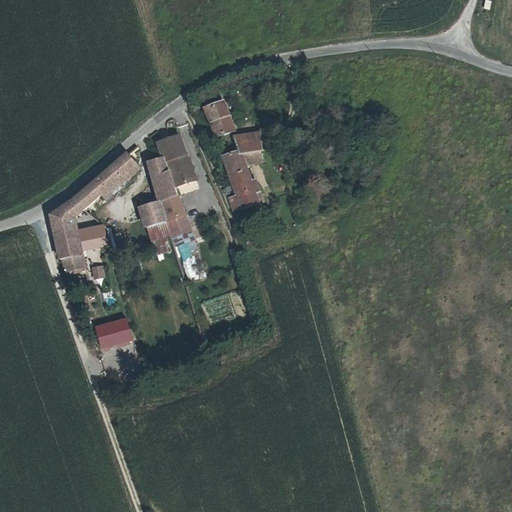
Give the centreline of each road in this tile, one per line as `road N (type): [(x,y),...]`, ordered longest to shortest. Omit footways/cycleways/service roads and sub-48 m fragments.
road 1 (unclassified): [(453,50),(367,45),(234,71),(38,212),(0,226)]
road 2 (track): [(38,212),(141,511)]
